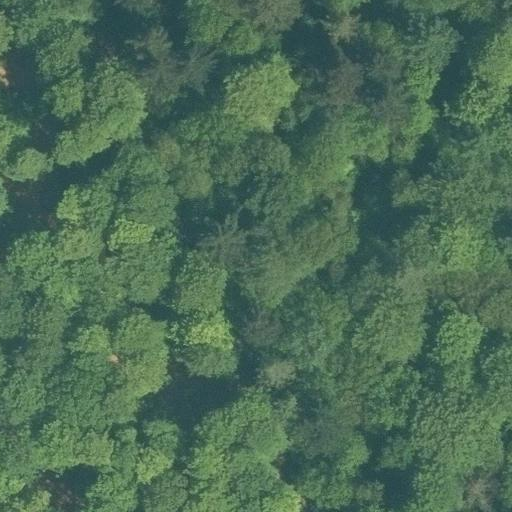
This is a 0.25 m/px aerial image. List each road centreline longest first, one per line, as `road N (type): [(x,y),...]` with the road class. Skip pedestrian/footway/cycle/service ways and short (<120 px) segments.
road 1 (track): [(305,511),(78,0)]
road 2 (track): [(366,0),(0,183)]
